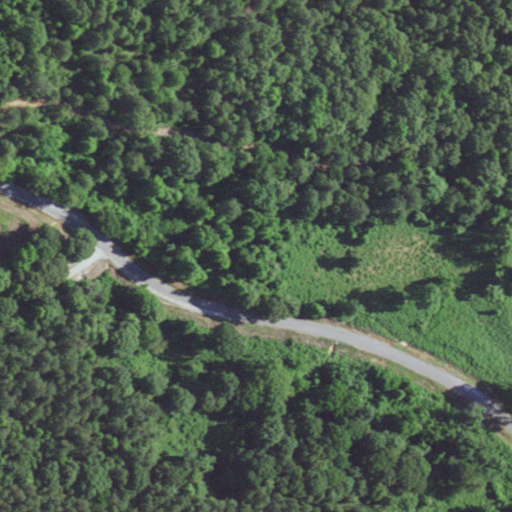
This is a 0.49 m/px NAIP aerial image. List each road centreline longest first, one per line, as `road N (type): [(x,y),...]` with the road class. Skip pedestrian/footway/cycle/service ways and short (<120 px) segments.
road 1 (residential): [(511,419),(446,366),(238,310),(0,188)]
road 2 (residential): [(34,0),(343,43),(467,22),(511,5)]
